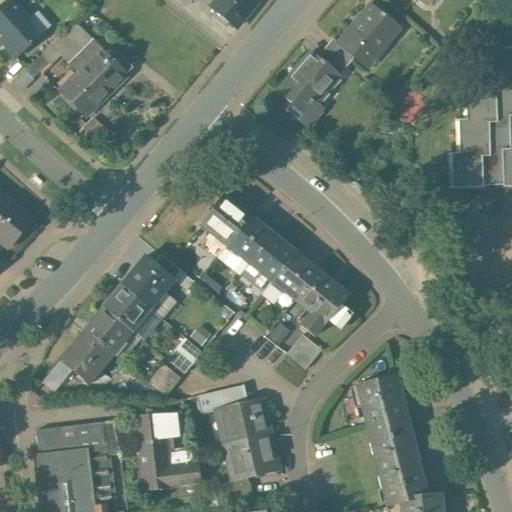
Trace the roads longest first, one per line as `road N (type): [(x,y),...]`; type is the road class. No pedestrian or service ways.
road 1 (residential): [(202,114),(322,210),(402,301)]
road 2 (residential): [(305,511),(299,424),(309,398),(402,301)]
road 3 (residential): [(402,301),(445,353),(504,511)]
road 4 (residential): [(112,219),(0,335)]
road 5 (residential): [(0,116),(112,219)]
road 6 (residential): [(298,0),(202,114)]
road 7 (residential): [(202,114),(112,219)]
